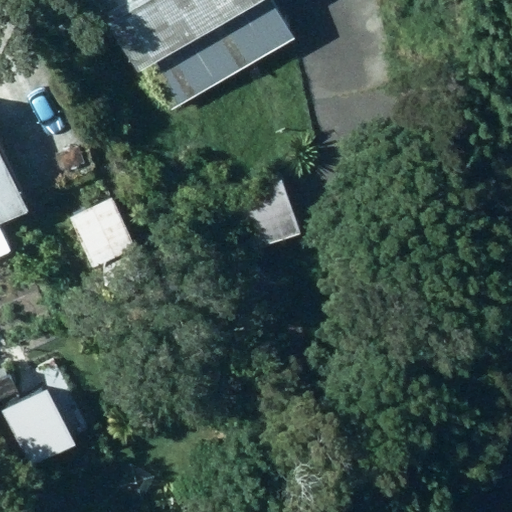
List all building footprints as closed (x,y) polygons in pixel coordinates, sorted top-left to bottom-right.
[(122,0),(174,89),(296,19),(284,0),(122,0)] [(0,197),(29,184),(0,121),(0,197)] [(219,247),(302,214),(280,161),(198,195),(219,247)] [(74,198),(97,246),(137,226),(115,179),(74,198)] [(0,256),(8,252),(0,237),(0,256)] [(323,330),(348,351),(373,322),(350,301),(323,330)] [(0,362),(0,368),(6,381),(18,376),(10,358),(0,362)]
